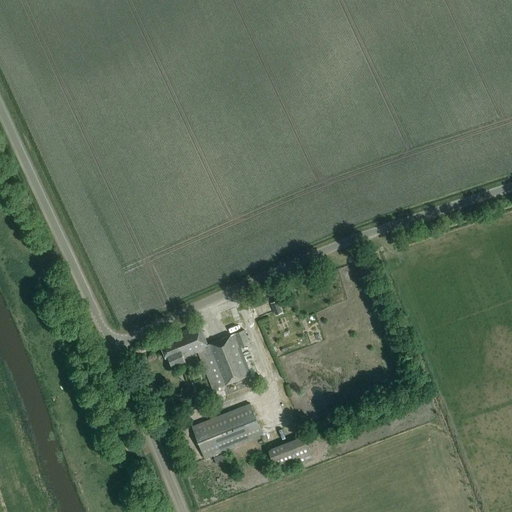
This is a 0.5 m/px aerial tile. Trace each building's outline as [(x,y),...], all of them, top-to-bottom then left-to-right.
[(279,305),(274,308),(277,314),(282,312),(279,305)] [(185,361),(185,360),(184,358),(199,352),(214,390),(261,371),(244,329),(207,344),(199,324),(159,340),(166,358),(168,357),(172,366),(185,361)] [(196,369),(193,361),(186,364),(189,372),(196,369)] [(205,458),(264,435),(251,403),(204,421),(203,418),(197,421),(198,423),(193,425),(205,458)] [(268,448),(278,473),(315,458),(305,433),(268,448)] [(252,465),(249,453),(242,455),(240,446),(233,448),(238,468),(252,465)] [(219,463),(227,459),(225,453),(216,456),(219,463)]
